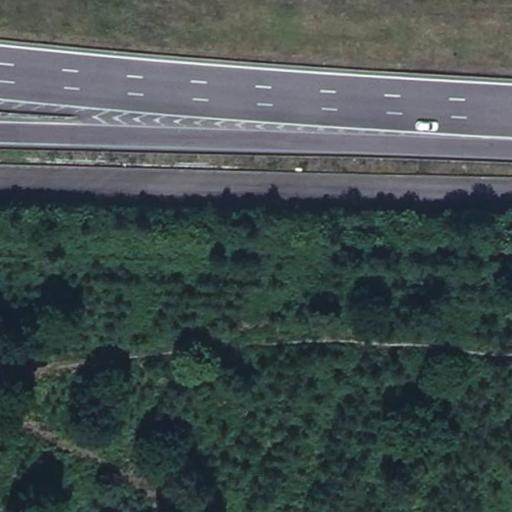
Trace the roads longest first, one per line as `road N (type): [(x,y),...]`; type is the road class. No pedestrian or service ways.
road 1 (track): [(511,353),(254,344),(0,373)]
road 2 (motorway): [(0,75),(511,113)]
road 3 (motorway): [(0,132),(511,150)]
road 4 (track): [(0,417),(190,511)]
